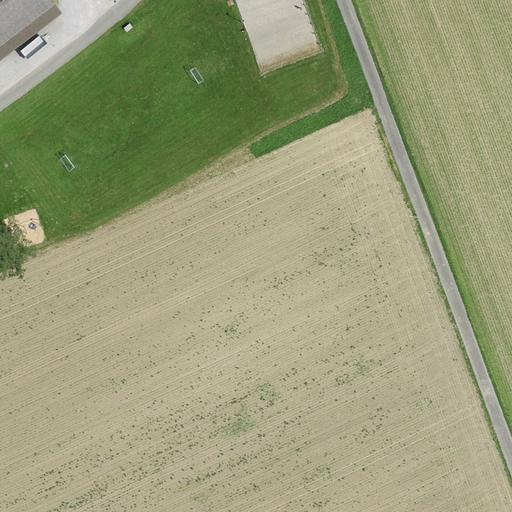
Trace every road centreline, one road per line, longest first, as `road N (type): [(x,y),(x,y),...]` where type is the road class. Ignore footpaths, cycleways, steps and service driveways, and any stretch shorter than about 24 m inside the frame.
road 1 (track): [(511,457),(344,0)]
road 2 (unclassified): [(0,99),(129,0)]
